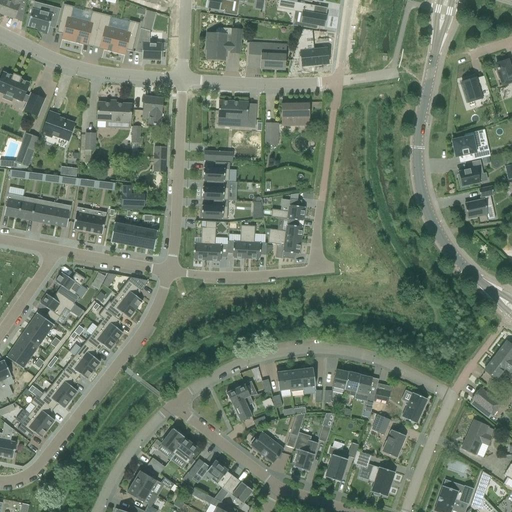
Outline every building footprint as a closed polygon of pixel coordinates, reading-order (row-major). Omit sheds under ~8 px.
[(0,0),(0,14),(14,19),(21,0),(10,0),(10,1),(6,0),(0,0)] [(208,0),(207,8),(230,13),(232,0),(245,3),(245,0),(208,0)] [(279,0),(278,0),(277,9),(302,13),(300,25),(315,27),(315,26),(325,28),(327,16),(314,14),(315,6),(279,0)] [(63,5),(56,33),(63,35),(62,39),(72,42),(78,20),(71,18),(74,8),(63,5)] [(49,27),(55,29),(60,9),(54,8),(52,15),(32,10),(28,27),(41,30),(40,32),(47,34),(49,27)] [(78,20),(72,42),(83,45),(87,46),(89,41),(94,43),(102,14),(92,12),(91,13),(82,11),(80,20),(78,20)] [(146,11),(140,29),(150,32),(154,20),(152,20),(154,13),(146,11)] [(102,14),(94,43),(100,44),(99,49),(103,50),(114,53),(120,30),(118,30),(109,28),(111,18),(111,17),(102,14)] [(120,30),(114,53),(125,55),(126,51),(132,52),(140,24),(129,21),(126,32),(120,30)] [(140,29),(135,52),(142,54),(141,60),(161,61),(162,44),(149,43),(150,32),(140,29)] [(239,54),(241,30),(232,30),(231,35),(207,34),(206,50),(207,50),(206,60),(225,61),(225,49),(230,49),(230,53),(239,54)] [(291,61),(301,61),(302,67),(328,64),(327,50),(306,52),(305,39),(312,39),(311,31),(301,30),(291,61)] [(260,69),(285,71),(286,54),(274,53),(275,45),(249,43),(248,68),(248,67),(260,67),(260,69)] [(511,68),(510,69),(507,61),(505,62),(504,60),(497,63),(498,65),(495,65),(498,72),(496,72),(498,79),(500,79),(502,85),(511,81),(511,68)] [(22,101),(27,103),(24,111),(37,116),(44,100),(31,94),(29,97),(25,95),(29,84),(20,80),(21,78),(13,75),(12,77),(3,73),(0,80),(0,92),(4,95),(3,99),(11,102),(13,98),(22,102),(22,101)] [(478,87),(476,78),(461,83),(468,104),(482,99),(482,98),(489,95),(486,85),(478,87)] [(161,121),(163,99),(144,97),(142,118),(148,119),(147,125),(160,127),(161,121)] [(248,103),(219,102),(218,118),(232,119),(232,127),(254,128),(255,120),(247,119),(248,103)] [(105,122),(105,127),(130,129),(130,123),(131,105),(98,103),(97,122),(105,122)] [(309,126),(309,119),(308,103),(281,103),(282,127),(309,126)] [(50,113),(42,134),(51,137),(52,135),(68,142),(74,124),(58,119),(58,116),(50,113)] [(273,143),(273,139),(273,124),(265,124),(265,143),(273,143)] [(133,143),(141,144),(141,126),(133,126),(133,143)] [(452,141),(454,152),(455,157),(458,157),(472,154),(474,160),(483,158),(489,157),(488,150),(481,151),(477,132),(464,135),(464,138),(452,141)] [(25,133),(21,145),(19,150),(32,155),(33,150),(38,138),(25,133)] [(94,151),(95,134),(86,133),(85,151),(94,151)] [(165,172),(166,148),(154,147),(153,172),(165,172)] [(204,152),(204,161),(225,162),(225,153),(204,152)] [(458,181),(460,189),(468,187),(468,186),(480,183),(478,175),(482,174),(479,161),(468,164),(469,170),(458,172),(460,180),(458,181)] [(203,168),(203,181),(214,182),(228,182),(236,183),(236,171),(229,171),(229,164),(215,163),(215,169),(203,168)] [(202,187),(202,200),(213,201),(228,201),(228,182),(214,182),(214,188),(202,187)] [(464,204),(465,206),(467,219),(487,215),(485,206),(491,205),(489,196),(493,196),(491,187),(478,190),(480,198),(481,201),(464,204)] [(123,208),(145,209),(145,197),(132,196),(133,188),(124,188),(123,208)] [(8,194),(4,216),(19,219),(23,197),(8,194)] [(34,214),(37,214),(39,201),(23,197),(19,219),(32,222),(34,214)] [(272,210),(271,218),(287,220),(299,221),(303,222),(305,208),(301,207),(302,201),(290,200),(288,212),(272,210)] [(56,204),(39,201),(37,214),(40,215),(38,223),(52,225),(56,204)] [(201,206),(201,219),(222,220),(227,220),(228,201),(213,201),(213,206),(201,206)] [(56,204),(52,225),(67,228),(71,207),(56,204)] [(87,232),(91,210),(77,208),(73,229),(87,232)] [(106,213),(91,210),(87,232),(102,235),(106,213)] [(269,230),(268,237),(300,241),(302,227),(298,227),(299,221),(287,220),(286,232),(269,230)] [(114,223),(110,243),(111,243),(121,245),(121,244),(125,226),(125,225),(115,223),(114,223)] [(121,244),(121,245),(132,247),(132,246),(135,228),(136,227),(125,225),(125,226),(121,244)] [(227,246),(227,254),(233,254),(232,258),(246,259),(248,226),(241,226),(240,235),(240,242),(228,242),(227,242),(227,246)] [(248,226),(246,259),(259,260),(260,256),(266,256),(266,244),(254,243),(255,227),(248,226)] [(132,246),(132,247),(142,249),(143,248),(146,230),(146,229),(136,227),(135,228),(132,246)] [(194,244),(193,261),(207,261),(209,228),(205,228),(201,228),(201,244),(194,244)] [(209,228),(207,261),(220,262),(221,257),(226,258),(227,254),(227,246),(227,242),(227,239),(215,238),(216,229),(209,228)] [(143,248),(142,249),(153,251),(157,231),(146,229),(146,230),(143,248)] [(268,237),(267,243),(284,246),(282,259),(294,260),(295,254),(299,255),(300,241),(268,237)] [(57,293),(70,302),(84,282),(75,275),(71,280),(61,273),(55,282),(61,287),(57,293)] [(102,284),(105,277),(98,273),(94,280),(102,284)] [(130,278),(117,296),(136,310),(142,302),(136,297),(148,282),(130,278)] [(56,323),(70,302),(57,293),(52,299),(46,295),(40,304),(49,311),(46,316),(56,323)] [(100,293),(96,298),(101,302),(105,297),(100,293)] [(109,302),(104,309),(121,323),(122,322),(119,320),(123,314),(129,319),(136,310),(117,296),(111,303),(109,302)] [(82,311),(75,305),(70,312),(78,317),(82,311)] [(103,320),(97,327),(116,342),(123,333),(117,329),(121,323),(104,309),(98,316),(103,320)] [(36,314),(29,324),(30,325),(45,336),(46,337),(54,326),(54,325),(36,313),(36,314)] [(85,331),(89,334),(95,326),(91,323),(85,331)] [(29,324),(21,335),(22,336),(38,347),(39,347),(46,337),(45,336),(30,325),(29,324)] [(97,327),(86,342),(99,352),(103,346),(109,351),(116,342),(97,327)] [(21,335),(13,346),(15,347),(30,358),(31,358),(39,347),(38,347),(22,336),(21,335)] [(86,342),(74,356),(93,371),(100,362),(94,358),(99,352),(86,342)] [(511,345),(507,342),(484,371),(496,380),(501,373),(502,374),(505,370),(511,375),(511,345)] [(70,350),(74,354),(80,349),(75,345),(70,350)] [(6,356),(6,357),(23,370),(24,369),(31,358),(30,358),(15,347),(13,346),(6,356)] [(74,356),(63,371),(76,381),(80,375),(86,380),(93,371),(74,356)] [(0,363),(0,385),(6,399),(12,397),(6,380),(10,379),(4,362),(0,363)] [(303,388),(315,387),(313,368),(312,368),(312,366),(304,367),(304,369),(300,370),(303,388)] [(278,391),(290,390),(288,371),(284,372),(284,369),(276,370),(276,373),(278,391)] [(303,388),(300,370),(288,371),(290,390),(291,393),(303,391),(303,388)] [(336,370),(332,387),(344,390),(348,372),(348,373),(336,370)] [(63,371),(52,386),(71,400),(77,392),(71,387),(76,381),(63,371)] [(348,372),(344,390),(345,390),(350,391),(349,396),(355,397),(356,393),(360,375),(348,372)] [(355,397),(354,400),(366,402),(367,400),(368,396),(372,378),(366,377),(367,374),(361,373),(361,375),(360,375),(356,393),(355,397)] [(39,383),(37,388),(46,392),(50,382),(38,377),(36,382),(39,383)] [(265,393),(271,392),(268,380),(262,382),(265,393)] [(232,405),(250,397),(244,385),(227,393),(226,393),(232,405)] [(36,396),(36,397),(53,410),(58,404),(64,409),(71,400),(52,386),(46,393),(44,392),(39,399),(36,396)] [(28,391),(26,389),(23,393),(28,397),(31,393),(28,391)] [(390,392),(376,389),(373,402),(387,405),(390,392)] [(405,391),(401,400),(408,403),(401,418),(416,424),(427,400),(412,393),(412,394),(405,391)] [(473,400),(486,410),(492,402),(480,392),(473,400)] [(282,407),(279,395),(273,397),(276,409),(282,407)] [(35,407),(29,415),(48,430),(55,421),(49,416),(53,410),(36,397),(30,404),(35,407)] [(250,397),(232,405),(240,421),(239,421),(240,422),(252,417),(252,416),(251,416),(247,406),(253,404),(250,397)] [(262,402),(265,410),(273,406),(270,398),(262,402)] [(366,402),(364,411),(365,411),(370,412),(371,413),(373,401),(367,400),(366,402)] [(5,408),(8,414),(15,410),(12,405),(5,408)] [(298,415),(296,415),(290,434),(297,437),(305,414),(298,415)] [(29,415),(17,430),(30,440),(35,434),(41,438),(48,430),(29,415)] [(377,415),(373,424),(387,429),(390,421),(377,415)] [(264,417),(253,421),(255,427),(266,423),(264,417)] [(473,422),(461,448),(476,455),(482,457),(494,431),(473,422)] [(5,423),(0,447),(0,456),(13,459),(16,443),(11,442),(13,430),(5,423)] [(326,443),(330,429),(323,427),(318,441),(326,443)] [(172,453),(183,438),(184,438),(173,429),(162,444),(161,445),(172,453)] [(391,430),(382,452),(396,459),(397,456),(398,457),(401,451),(400,451),(406,437),(391,430)] [(256,440),(254,439),(250,444),(252,445),(250,447),(272,464),(283,450),(261,433),(256,440)] [(198,449),(183,438),(172,453),(186,464),(190,460),(191,458),(198,449)] [(314,455),(317,444),(308,441),(305,452),(300,450),(294,467),(309,472),(314,455)] [(347,457),(354,459),(358,446),(352,443),(347,457)] [(332,456),(325,477),(340,482),(347,460),(341,458),(343,452),(330,447),(328,454),(332,456)] [(352,464),(362,467),(367,469),(368,465),(371,456),(356,452),(354,459),(352,464)] [(160,475),(165,468),(152,459),(147,466),(160,475)] [(222,488),(230,478),(232,476),(227,472),(228,471),(215,461),(209,468),(204,464),(196,474),(202,478),(207,471),(214,476),(211,480),(222,488)] [(188,474),(193,478),(200,468),(195,464),(188,474)] [(511,489),(511,465),(510,464),(504,475),(507,477),(503,484),(511,489)] [(379,468),(373,466),(368,481),(374,483),(371,492),(374,493),(373,495),(379,497),(380,495),(386,497),(394,473),(379,468)] [(139,472),(133,482),(150,492),(156,482),(157,482),(139,471),(139,472)] [(174,485),(164,478),(161,483),(170,490),(174,485)] [(241,503),(242,504),(252,491),(242,483),(241,484),(236,480),(235,482),(230,478),(222,488),(235,498),(233,500),(239,505),(241,503)] [(127,492),(127,493),(144,503),(147,506),(144,511),(157,511),(158,511),(149,507),(156,496),(150,492),(133,482),(127,492)] [(486,511),(480,506),(487,485),(478,482),(470,507),(474,511),(486,511)] [(434,511),(433,511),(450,511),(455,500),(459,501),(459,502),(467,505),(468,504),(467,504),(472,490),(473,490),(473,489),(464,486),(464,487),(462,494),(458,492),(442,486),(442,487),(434,511)] [(204,500),(204,499),(206,495),(199,491),(194,489),(189,494),(196,498),(197,496),(204,500)] [(206,495),(203,501),(210,504),(214,507),(217,501),(206,495)] [(174,503),(181,507),(184,501),(178,497),(174,503)]
